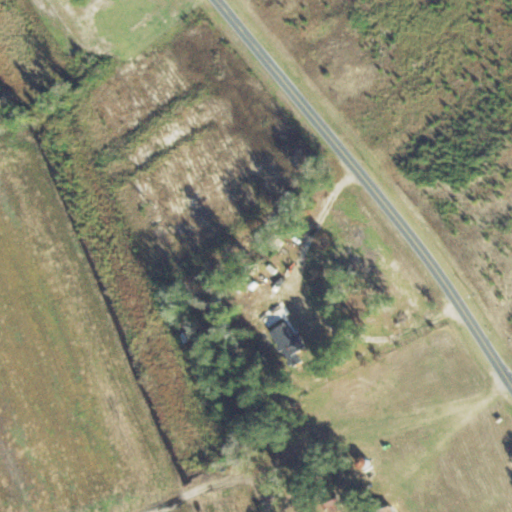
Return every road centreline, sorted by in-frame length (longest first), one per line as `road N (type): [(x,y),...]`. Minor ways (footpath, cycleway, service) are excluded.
road 1 (residential): [(511,381),(323,122),(222,0)]
road 2 (residential): [(345,154),(511,4)]
